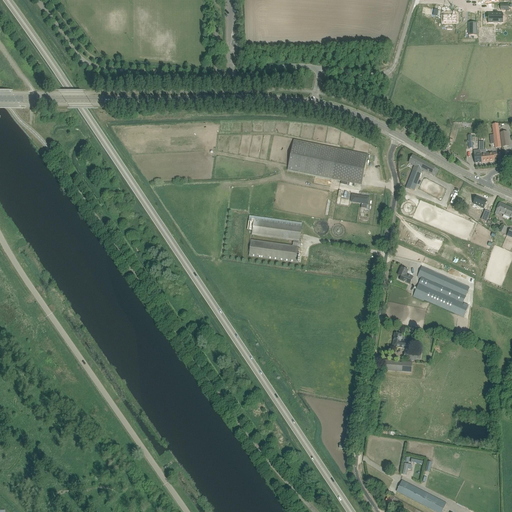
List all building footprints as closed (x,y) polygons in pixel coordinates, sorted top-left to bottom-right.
[(488,14),(488,23),(503,23),(503,14),(488,14)] [(443,15),(443,24),(457,24),(457,15),(443,15)] [(477,23),(469,23),(469,35),(477,35),(477,23)] [(494,135),(490,135),(491,144),(495,144),(495,148),(501,147),(498,124),(492,124),(494,135)] [(509,146),(507,132),(500,133),(502,147),(509,146)] [(368,155),(294,140),(288,170),(362,185),(368,155)] [(479,151),(474,151),(475,163),(482,163),(481,158),(483,157),(482,154),(484,150),(484,142),(484,141),(479,141),(479,142),(479,146),(479,151)] [(483,157),(481,158),(482,163),(494,161),(494,158),(497,158),(497,152),(493,153),(486,153),(486,150),(484,150),(482,154),(483,157)] [(406,187),(411,189),(414,190),(422,169),(435,177),(439,170),(413,155),(409,162),(415,165),(406,187)] [(488,198),(478,194),(475,201),(485,206),(488,198)] [(352,195),(351,202),(362,204),(362,208),(366,209),(367,204),(368,205),(369,198),(352,195)] [(511,217),(511,208),(500,203),(495,213),(499,215),(500,213),(511,217)] [(487,222),(491,213),(485,210),(481,220),(487,222)] [(249,256),(292,262),(297,263),(299,247),(297,246),(298,241),(300,242),(302,226),(254,219),(252,235),(294,241),(293,246),(251,240),(249,256)] [(448,256),(446,261),(459,267),(462,262),(448,256)] [(421,279),(419,284),(413,297),(423,301),(424,300),(464,317),(469,306),(463,303),(470,288),(422,267),(417,277),(421,279)] [(414,277),(407,274),(408,271),(402,268),(398,276),(402,277),(400,281),(410,285),(414,277)] [(402,335),(400,335),(395,334),(393,346),(397,346),(397,347),(407,349),(408,345),(403,344),(400,344),(402,335)] [(404,358),(417,361),(418,355),(405,352),(404,358)] [(400,362),(391,361),(385,361),(385,370),(412,373),(413,363),(402,362),(402,363),(400,363),(400,362)] [(396,491),(401,493),(437,511),(442,511),(447,503),(402,480),(396,491)] [(389,494),(388,497),(385,501),(394,505),(395,502),(412,511),(420,511),(394,498),(395,497),(389,494)]
